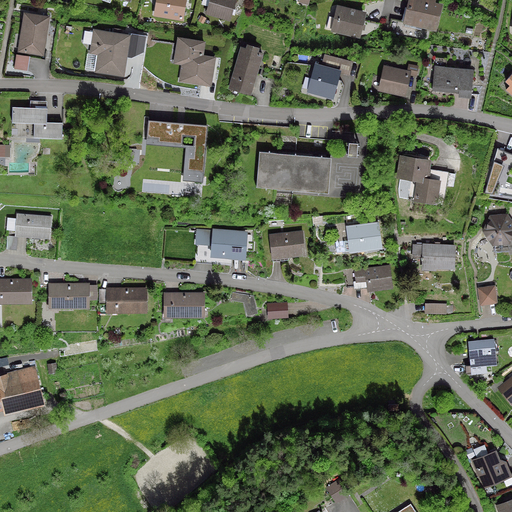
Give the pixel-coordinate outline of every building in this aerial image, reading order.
[(184,0),(158,0),(156,15),(181,19),(184,0)] [(228,20),(233,0),(202,0),(202,3),(203,4),(208,6),(206,13),(228,20)] [(426,0),(409,0),(409,3),(404,22),(403,26),(421,30),(421,26),(434,29),(439,7),(426,4),(426,0)] [(366,12),(337,5),(331,31),(360,39),(361,37),(364,20),(366,12)] [(47,18),(24,14),(21,35),(22,35),(20,51),(30,52),(41,54),(47,18)] [(390,18),(387,33),(394,35),(397,20),(390,18)] [(380,23),(364,20),(361,37),(376,40),(380,23)] [(96,71),(122,75),(125,58),(128,37),(94,31),(94,33),(86,32),(84,34),(82,41),(84,43),(92,45),(92,46),(99,47),(96,71)] [(180,80),(198,83),(201,84),(201,78),(210,80),(213,63),(200,61),(203,42),(178,38),(175,54),(184,55),(180,80)] [(249,94),(250,93),(256,73),(261,53),(241,48),(229,88),(249,94)] [(26,70),(27,70),(29,57),(16,55),(14,68),(26,70)] [(314,79),(310,92),(332,98),(335,85),(333,85),(339,62),(323,57),(321,67),(314,65),(311,78),(314,79)] [(408,73),(385,67),(380,90),(403,95),(408,74),(415,76),(417,67),(409,66),(408,73)] [(442,74),(434,74),(433,89),(452,91),(455,91),(455,89),(459,90),(459,96),(468,97),(469,97),(471,71),(442,68),(442,74)] [(45,123),(46,112),(46,109),(39,109),(12,108),(12,122),(34,123),(33,137),(60,138),(61,123),(45,123)] [(186,178),(201,180),(205,128),(153,124),(151,142),(189,145),(186,178)] [(9,146),(0,145),(0,155),(8,156),(9,146)] [(259,152),(256,187),(327,192),(330,157),(259,152)] [(412,177),(428,179),(429,171),(425,170),(427,162),(423,162),(424,159),(410,157),(409,160),(402,159),(399,175),(412,177)] [(437,187),(438,181),(428,179),(412,177),(408,200),(442,205),(444,189),(437,187)] [(48,237),(49,218),(17,215),(16,216),(17,216),(16,230),(27,231),(27,235),(48,237)] [(511,225),(505,216),(490,217),(484,231),(493,243),(508,242),(511,232),(511,225)] [(348,240),(336,242),(337,253),(380,247),(377,223),(346,227),(348,240)] [(213,244),(212,254),(213,254),(242,256),(244,234),(196,230),(195,243),(213,244)] [(304,253),(301,232),(269,236),(272,261),(281,260),(281,256),(304,253)] [(420,260),(422,260),(422,266),(425,267),(428,267),(453,268),(453,246),(439,246),(439,242),(434,243),(434,245),(423,245),(413,245),(412,254),(422,255),(422,257),(420,257),(420,260)] [(367,279),(367,285),(368,289),(390,286),(388,266),(355,271),(356,281),(367,279)] [(0,281),(0,301),(30,301),(29,281),(6,281),(0,281)] [(82,285),(63,285),(50,285),(50,301),(50,302),(57,302),(57,305),(87,305),(87,302),(87,284),(82,285)] [(478,289),(480,304),(495,301),(493,287),(478,289)] [(145,290),(119,290),(107,290),(107,302),(107,307),(115,307),(115,310),(145,310),(145,290)] [(234,299),(247,301),(250,315),(259,313),(255,295),(235,292),(234,299)] [(172,315),(202,315),(202,294),(178,294),(166,295),(165,295),(165,311),(172,311),(172,315)] [(444,303),(429,302),(428,311),(444,312),(444,303)] [(495,363),(493,340),(468,343),(469,352),(470,364),(470,365),(495,363)] [(0,406),(41,397),(34,367),(21,370),(17,371),(0,375),(0,406)] [(500,461),(496,460),(494,453),(474,461),(484,485),(508,475),(507,474),(503,462),(500,461)] [(348,494),(339,480),(326,488),(335,502),(348,494)] [(511,511),(511,500),(498,506),(500,511),(511,511)] [(415,511),(410,503),(396,511),(415,511)]
